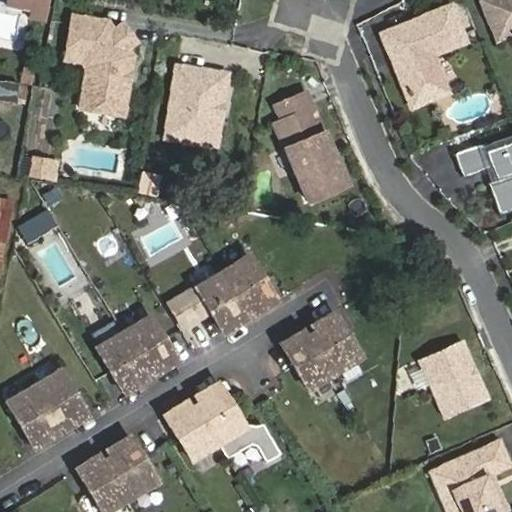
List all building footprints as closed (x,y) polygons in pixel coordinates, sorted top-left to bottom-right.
[(49,0),(7,0),(7,6),(31,10),(30,19),(46,22),(49,0)] [(511,0),(485,0),(480,2),(495,41),(511,33),(511,0)] [(448,7),(380,35),(405,96),(441,81),(430,56),(463,43),(448,7)] [(73,18),(66,60),(83,63),(87,69),(80,110),(122,116),(131,58),(126,51),(135,44),(122,27),(113,33),(107,23),(73,18)] [(225,74),(174,66),(162,138),(181,141),(183,128),(215,134),(225,74)] [(297,78),(266,92),(272,105),(303,92),(297,78)] [(0,101),(15,104),(18,83),(0,80),(0,101)] [(445,93),(441,81),(405,96),(410,108),(445,93)] [(272,105),(264,109),(305,203),(344,185),(303,92),(272,105)] [(183,128),(181,141),(213,146),(215,134),(183,128)] [(481,144),(452,155),(461,179),(489,169),(494,181),(486,184),(493,204),(511,196),(511,177),(511,176),(511,175),(511,132),(511,133),(511,134),(511,141),(484,152),(481,144)] [(32,153),(29,173),(46,176),(49,156),(32,153)] [(137,191),(148,193),(152,173),(141,171),(137,191)] [(511,210),(511,196),(493,204),(498,216),(511,210)] [(0,265),(9,200),(0,198),(0,265)] [(248,257),(221,273),(245,311),(249,308),(253,315),(275,301),(248,257)] [(195,289),(222,334),(244,320),(241,314),(245,311),(221,273),(195,289)] [(360,358),(333,313),(310,327),(314,333),(310,336),(333,374),(360,358)] [(149,317),(122,333),(146,371),(150,369),(154,375),(176,362),(149,317)] [(200,319),(184,327),(195,346),(210,338),(200,319)] [(279,346),(306,391),(333,374),(310,336),(305,339),(301,332),(279,346)] [(96,349),(123,394),(145,381),(141,374),(146,371),(122,333),(96,349)] [(459,342),(416,361),(419,367),(429,390),(442,421),(485,402),(459,342)] [(419,367),(405,373),(415,395),(429,390),(419,367)] [(59,371),(33,387),(56,426),(60,423),(64,430),(86,416),(59,371)] [(244,428),(217,384),(195,397),(199,403),(194,406),(217,445),(243,429),(244,428)] [(33,387),(6,404),(33,448),(56,435),(52,428),(56,426),(33,387)] [(185,403),(163,416),(190,461),(217,445),(194,406),(189,409),(185,403)] [(243,429),(217,445),(226,459),(248,446),(249,440),(243,429)] [(106,460),(129,498),(156,482),(129,437),(107,451),(111,457),(106,460)] [(497,440),(424,472),(431,487),(445,488),(453,507),(449,511),(500,511),(504,510),(497,494),(492,497),(483,478),(489,476),(509,467),(497,440)] [(98,456),(75,469),(101,511),(106,511),(129,498),(106,460),(102,462),(98,456)] [(489,476),(483,478),(492,497),(497,494),(489,476)] [(445,488),(431,487),(441,511),(449,511),(453,507),(445,488)]
